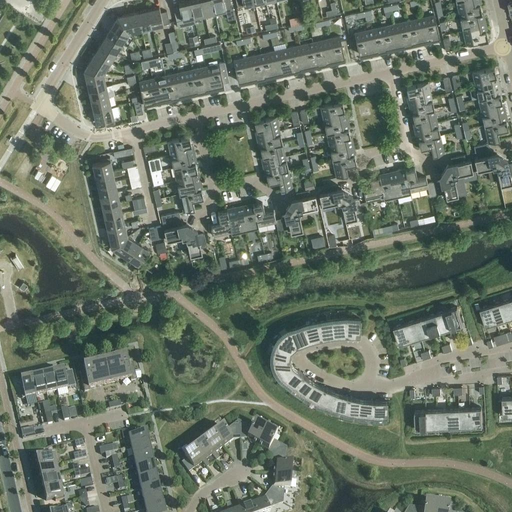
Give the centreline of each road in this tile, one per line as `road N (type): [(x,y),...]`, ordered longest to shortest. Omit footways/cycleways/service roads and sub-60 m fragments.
road 1 (residential): [(391,73),(196,116)]
road 2 (residential): [(367,389),(371,357),(347,341),(296,359),(349,389)]
road 3 (residential): [(103,0),(37,106)]
